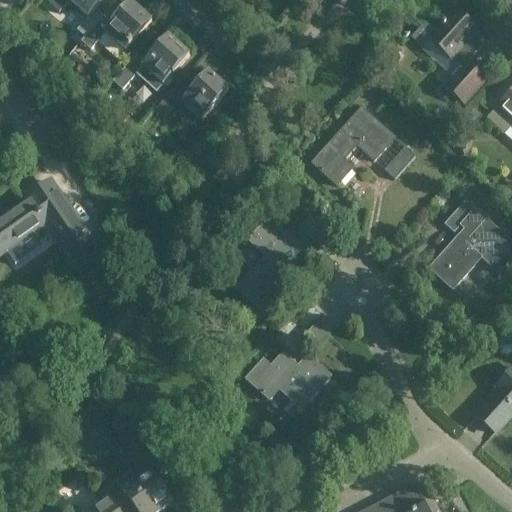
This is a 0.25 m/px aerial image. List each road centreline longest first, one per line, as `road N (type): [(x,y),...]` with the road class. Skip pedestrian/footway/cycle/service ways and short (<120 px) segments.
road 1 (residential): [(511,501),(425,430),(373,328),(363,286)]
road 2 (residential): [(91,215),(0,86)]
